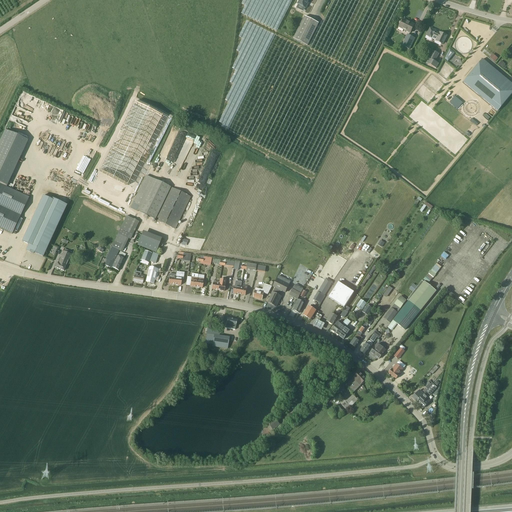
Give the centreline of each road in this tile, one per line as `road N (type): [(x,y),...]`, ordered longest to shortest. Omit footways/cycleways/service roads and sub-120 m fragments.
road 1 (unclassified): [(485,466),(442,465),(413,411),(373,371),(306,326),(242,307),(0,266)]
road 2 (secondary): [(459,511),(465,391),(490,310)]
road 3 (unknown): [(5,268),(37,196),(34,136)]
